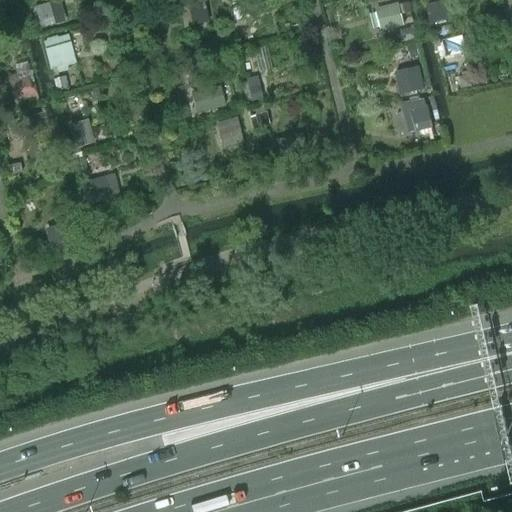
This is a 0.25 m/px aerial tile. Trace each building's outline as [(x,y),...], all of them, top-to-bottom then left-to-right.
[(454,20),(449,0),(446,0),(426,5),(431,25),(454,20)] [(53,24),(47,3),(36,6),(41,27),(53,24)] [(403,26),(398,4),(373,10),(379,32),(403,26)] [(207,22),(203,7),(187,11),(190,26),(207,22)] [(245,35),(239,13),(230,15),(230,17),(226,18),(230,34),(234,33),(235,37),(245,35)] [(73,64),(65,35),(55,38),(54,36),(43,39),(44,41),(40,42),(47,71),(73,64)] [(454,57),(449,36),(434,40),(439,60),(454,57)] [(24,65),(13,68),(15,73),(5,75),(13,104),(33,98),(24,65)] [(420,75),(397,80),(401,96),(424,90),(420,75)] [(261,97),(256,77),(246,79),(246,80),(242,81),(246,99),(251,98),(251,100),(261,97)] [(229,107),(223,85),(203,90),(208,112),(229,107)] [(432,128),(427,105),(410,109),(415,132),(432,128)] [(268,125),(265,111),(253,114),(256,128),(268,125)] [(43,130),(38,113),(35,113),(25,115),(30,136),(40,133),(39,131),(43,130)] [(242,143),(236,117),(213,123),(220,149),(242,143)] [(83,143),(78,124),(69,126),(70,128),(65,130),(69,146),(83,143)] [(305,154),(301,134),(274,140),(278,160),(305,154)] [(105,199),(99,177),(83,182),(90,204),(105,199)] [(74,250),(68,228),(53,232),(59,254),(74,250)]
